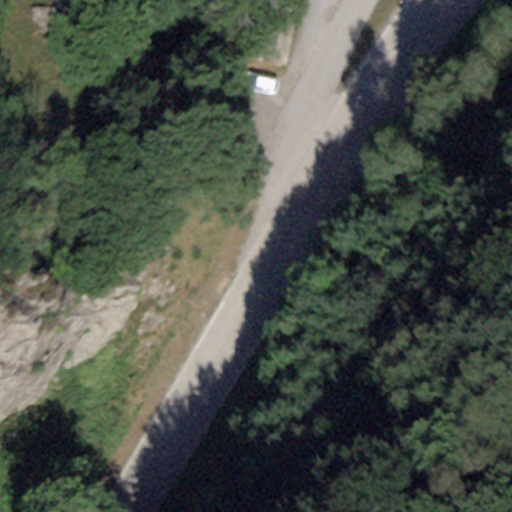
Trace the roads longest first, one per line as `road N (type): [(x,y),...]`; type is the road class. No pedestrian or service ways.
road 1 (tertiary): [(111,511),(397,57),(457,0)]
road 2 (track): [(201,365),(272,284),(350,171),(511,24)]
